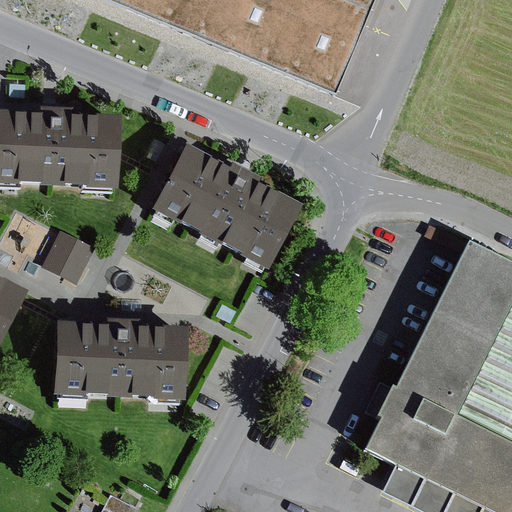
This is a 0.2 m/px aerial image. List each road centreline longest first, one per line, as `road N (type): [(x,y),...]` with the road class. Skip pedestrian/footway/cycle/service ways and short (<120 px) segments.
road 1 (residential): [(356,187),(292,148),(0,25)]
road 2 (residential): [(192,511),(356,187)]
road 3 (unclassified): [(511,238),(432,201),(356,187)]
